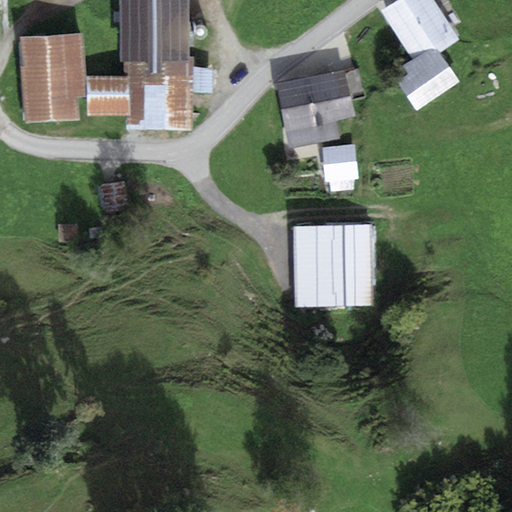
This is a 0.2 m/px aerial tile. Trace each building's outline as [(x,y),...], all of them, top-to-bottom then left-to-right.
[(195,0),(131,0),(131,82),(97,82),(97,120),(134,120),(134,133),(196,133),(195,0)] [(436,0),(416,0),(388,18),(419,66),(443,51),(448,59),(466,47),(436,0)] [(90,39),(30,41),(33,128),(85,126),(84,105),(92,105),(90,39)] [(443,53),(410,74),(416,82),(405,89),(424,117),(467,89),(443,53)] [(347,80),(282,88),(291,152),(341,145),(339,127),(353,125),(347,80)] [(361,153),(330,156),(334,188),(364,185),(361,153)] [(371,235),(297,233),(295,312),(370,313),(371,235)]
